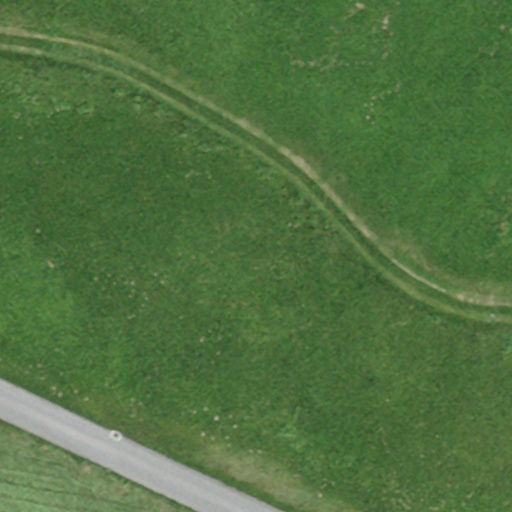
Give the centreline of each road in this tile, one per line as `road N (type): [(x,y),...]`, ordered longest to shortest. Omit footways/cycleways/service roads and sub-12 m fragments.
road 1 (track): [(0,26),(115,53),(346,192),(464,301),(511,301)]
road 2 (tertiary): [(245,511),(0,393)]
